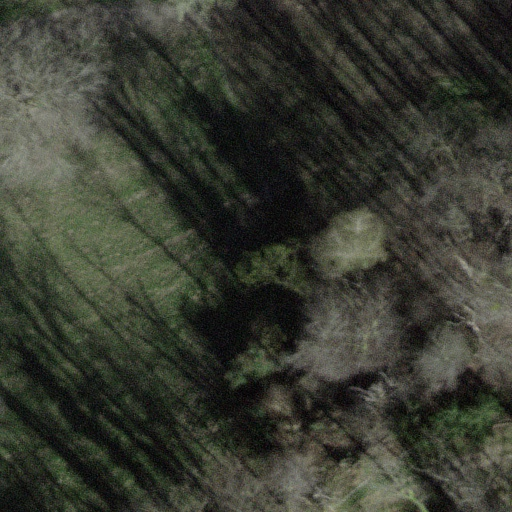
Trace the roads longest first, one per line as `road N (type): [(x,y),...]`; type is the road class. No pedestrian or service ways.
road 1 (track): [(0,39),(89,21),(338,0)]
road 2 (track): [(511,448),(453,461),(346,511)]
